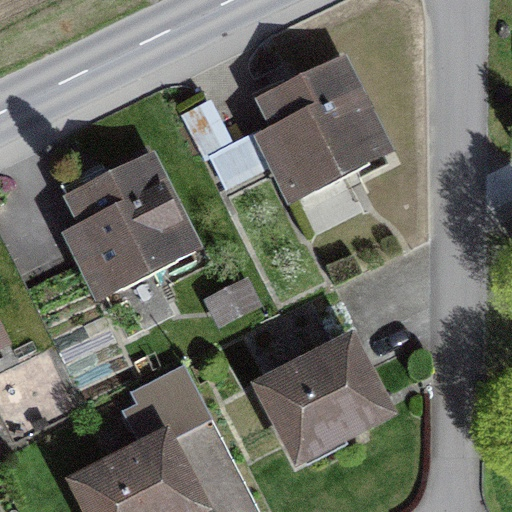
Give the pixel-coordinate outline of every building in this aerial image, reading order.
[(393,163),(347,71),(290,100),(283,87),(203,127),(217,156),(207,161),(238,223),(329,177),(336,192),(393,163)] [(149,158),(59,203),(75,235),(65,240),(96,303),(196,253),(149,158)] [(244,283),(212,299),(224,324),(257,307),(244,283)] [(273,369),(211,403),(255,483),(299,459),(308,474),(393,428),(349,346),(280,383),(273,369)] [(209,511),(172,440),(205,423),(177,370),(127,396),(133,408),(119,416),(136,450),(73,483),(88,511),(209,511)]
